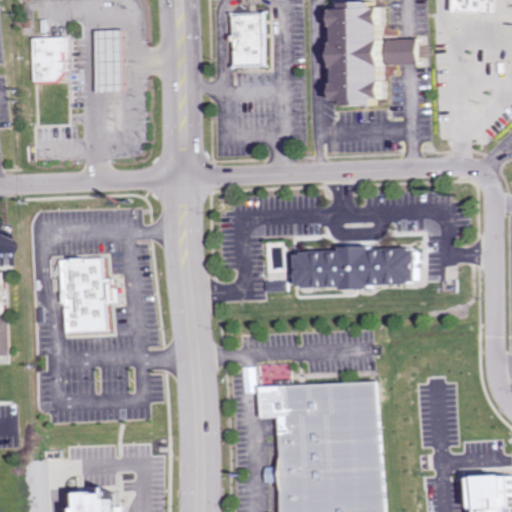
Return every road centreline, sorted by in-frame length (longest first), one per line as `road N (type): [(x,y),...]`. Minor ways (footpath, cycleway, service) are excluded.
road 1 (residential): [(511,402),(495,334),(492,195),(480,174),(0,184)]
road 2 (residential): [(183,0),(201,511)]
